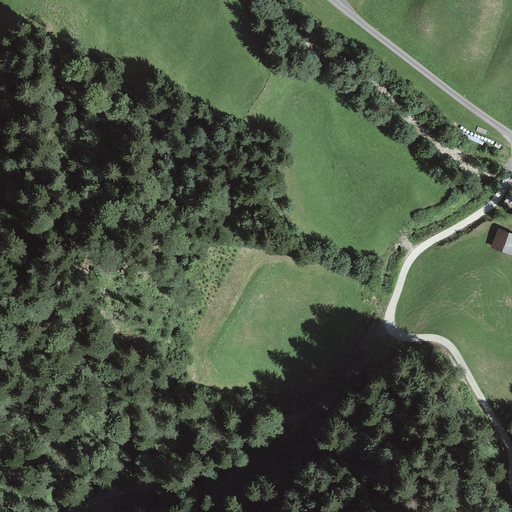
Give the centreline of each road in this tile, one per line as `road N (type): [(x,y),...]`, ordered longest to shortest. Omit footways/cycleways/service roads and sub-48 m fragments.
road 1 (track): [(511,445),(448,341),(397,333),(387,321),(411,250),(491,202),(511,173)]
road 2 (unclassified): [(511,134),(333,0)]
